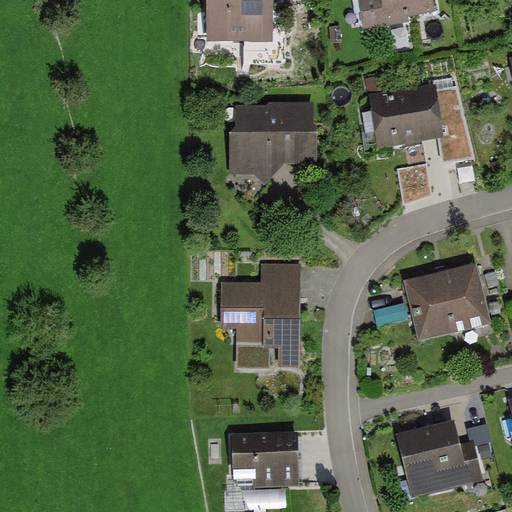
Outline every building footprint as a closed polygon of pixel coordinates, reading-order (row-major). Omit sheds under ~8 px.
[(267,0),(211,0),(210,31),(266,33),(267,0)] [(430,0),(362,0),(366,23),(432,12),(430,0)] [(434,98),(373,105),(378,148),(439,140),(434,98)] [(312,115),(243,113),(242,160),(311,161),(312,115)] [(484,266),(415,283),(426,331),(496,314),(484,266)] [(298,273),(242,272),(241,363),(296,364),(298,273)] [(465,426),(468,455),(491,453),(488,424),(465,426)] [(459,427),(405,439),(416,491),(470,479),(459,427)] [(294,436),(237,436),(238,490),(294,490),(294,436)]
